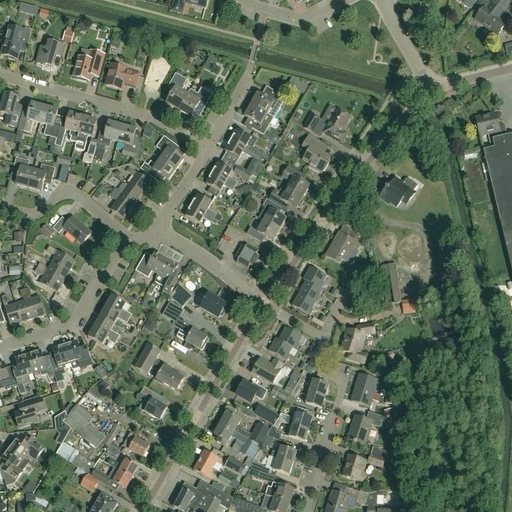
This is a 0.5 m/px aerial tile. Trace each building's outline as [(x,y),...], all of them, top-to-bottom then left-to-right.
[(182,14),(185,3),(205,8),(207,0),(174,0),(172,12),(182,14)] [(470,10),(475,4),(478,0),(458,0),(459,1),(470,10)] [(502,21),(510,10),(497,0),(484,0),(479,7),(483,10),(475,20),(497,38),(507,25),(502,21)] [(511,0),(497,0),(510,10),(511,7),(511,0)] [(50,18),(52,12),(43,10),(42,16),(50,18)] [(67,41),(75,42),(76,30),(68,29),(67,41)] [(25,30),(24,36),(23,40),(14,37),(16,32),(9,30),(8,35),(7,35),(2,56),(17,60),(19,52),(26,54),(31,36),(32,32),(25,30)] [(64,46),(50,42),(48,50),(41,48),(37,64),(52,68),(55,56),(61,58),(64,46)] [(92,52),(90,61),(80,58),(74,77),(89,81),(90,76),(98,78),(103,55),(92,52)] [(128,70),(111,66),(105,86),(122,91),(123,86),(136,90),(140,75),(127,72),(128,70)] [(167,104),(179,111),(188,96),(182,93),(185,88),(183,87),(187,81),(176,75),(168,88),(174,92),(167,104)] [(194,100),(188,96),(179,111),(191,118),(199,106),(205,109),(213,96),(202,89),(198,95),(197,94),(194,100)] [(0,113),(8,116),(5,125),(16,128),(22,108),(16,106),(18,98),(5,94),(0,112),(0,113)] [(258,94),(252,105),(275,118),(284,101),(272,94),(268,101),(258,94)] [(41,124),(45,107),(32,104),(30,113),(23,111),(18,131),(31,134),(34,122),(41,124)] [(269,123),(272,117),(274,119),(275,118),(252,105),(245,117),(249,119),(244,127),(252,131),(252,130),(264,136),(271,124),(269,123)] [(55,146),(63,118),(56,116),(58,111),(45,107),(41,124),(47,126),(44,136),(54,139),(52,145),(55,146)] [(342,132),(350,118),(336,110),(328,125),(311,115),(303,129),(320,139),(323,134),(342,144),(347,136),(342,132)] [(77,144),(84,118),(70,114),(67,127),(61,125),(63,118),(55,146),(61,147),(66,130),(71,132),(70,136),(72,137),(70,142),(77,144)] [(504,127),(499,128),(495,114),(476,119),(480,137),(488,135),(490,142),(493,141),(495,149),(483,151),(502,230),(511,228),(511,136),(507,137),(504,127)] [(93,138),(97,122),(84,118),(77,144),(77,143),(85,145),(88,136),(93,138)] [(109,152),(111,141),(118,143),(123,127),(109,123),(107,131),(101,129),(98,142),(93,161),(102,163),(105,151),(109,152)] [(136,130),(123,127),(118,143),(125,145),(123,156),(132,159),(131,163),(133,163),(135,158),(137,159),(141,144),(139,144),(141,134),(136,133),(136,130)] [(237,130),(231,141),(259,157),(262,153),(248,145),(251,138),(237,130)] [(165,154),(161,160),(176,171),(184,160),(174,153),(178,147),(164,137),(156,148),(165,154)] [(309,137),(303,147),(309,151),(303,161),(311,166),(310,167),(322,174),(331,158),(324,155),(328,148),(309,137)] [(84,162),(92,164),(93,161),(98,142),(92,140),(88,154),(85,155),(84,162)] [(259,157),(231,141),(225,152),(239,160),(243,153),(263,165),(265,161),(259,157)] [(467,155),(469,161),(480,157),(478,151),(467,155)] [(29,189),(34,172),(28,170),(30,162),(19,159),(21,154),(18,153),(17,159),(17,158),(12,176),(19,177),(16,185),(29,189)] [(59,156),(57,164),(69,168),(72,159),(59,156)] [(169,181),(176,171),(161,160),(157,166),(151,162),(148,166),(145,164),(141,170),(161,184),(165,179),(169,181)] [(219,163),(212,174),(235,188),(238,183),(229,178),(233,172),(219,163)] [(40,173),(34,172),(29,189),(41,192),(44,184),(51,186),(55,169),(42,165),(40,173)] [(249,183),(253,175),(238,167),(233,174),(249,183)] [(134,178),(128,186),(141,195),(150,183),(130,168),(127,172),(134,178)] [(291,183),(288,189),(303,198),(310,187),(303,183),(306,178),(288,168),(282,178),(291,183)] [(235,188),(212,174),(206,185),(211,188),(208,193),(217,198),(220,193),(224,187),(233,192),(235,188)] [(407,206),(416,194),(414,193),(418,187),(409,181),(406,181),(401,189),(398,190),(392,185),(389,189),(387,187),(386,189),(387,190),(380,198),(389,205),(390,204),(397,209),(402,202),(407,206)] [(133,207),(141,195),(128,186),(123,194),(115,188),(112,192),(133,207)] [(297,210),(303,198),(288,189),(283,186),(279,193),(275,190),(270,199),(267,197),(266,200),(282,209),(287,212),(290,206),(297,210)] [(133,207),(112,192),(109,196),(117,202),(111,210),(124,220),(133,207)] [(198,195),(192,206),(215,219),(217,215),(208,210),(212,203),(198,195)] [(279,215),(282,209),(266,200),(267,200),(263,207),(265,208),(259,219),(280,230),(286,219),(279,215)] [(215,219),(192,206),(185,217),(199,225),(203,218),(213,224),(215,219)] [(53,229),(59,234),(64,229),(82,245),(92,234),(73,218),(68,223),(63,218),(53,229)] [(273,242),(280,230),(259,219),(264,222),(258,233),(251,228),(247,235),(262,244),(266,238),(273,242)] [(54,233),(46,226),(41,231),(50,238),(54,233)] [(354,248),(357,250),(364,238),(352,231),(348,238),(339,233),(326,256),(339,264),(342,260),(346,262),(354,248)] [(23,233),(15,234),(15,242),(23,242),(23,233)] [(257,255),(259,251),(247,245),(245,248),(241,246),(235,258),(239,260),(237,264),(242,266),(248,270),(250,266),(254,268),(260,257),(257,255)] [(57,255),(52,263),(69,272),(75,262),(50,247),(47,252),(53,255),(54,254),(57,255)] [(158,275),(167,259),(156,253),(153,258),(146,254),(136,272),(148,279),(153,271),(158,275)] [(178,266),(167,259),(158,275),(159,275),(157,278),(157,283),(172,291),(182,275),(176,271),(178,266)] [(63,283),(69,272),(52,263),(48,270),(46,269),(46,267),(40,264),(38,268),(63,283)] [(396,265),(381,267),(387,305),(401,303),(396,265)] [(5,276),(22,276),(22,267),(5,267),(5,276)] [(63,283),(38,268),(35,273),(41,276),(42,275),(44,276),(40,284),(57,293),(63,283)] [(304,280),(306,282),(321,290),(324,284),(323,283),(327,277),(311,268),(304,280)] [(202,270),(198,274),(209,285),(213,280),(202,270)] [(322,290),(321,290),(306,282),(299,294),(315,303),(317,304),(320,298),(319,297),(322,290)] [(175,292),(188,303),(192,298),(180,286),(175,292)] [(326,292),(331,295),(335,298),(338,292),(334,289),(333,291),(328,288),(326,292)] [(29,289),(25,290),(34,319),(46,316),(40,297),(31,299),(31,297),(31,295),(29,289)] [(34,319),(25,290),(20,292),(22,298),(24,299),(25,302),(16,304),(22,323),(34,319)] [(312,309),(315,303),(299,294),(293,306),(310,316),(314,310),(312,309)] [(22,323),(16,304),(9,307),(8,304),(8,302),(7,296),(1,298),(11,327),(22,323)] [(112,296),(106,306),(129,320),(132,316),(123,311),(127,305),(112,296)] [(201,309),(219,319),(226,306),(208,296),(201,309)] [(403,315),(416,313),(415,301),(402,302),(403,315)] [(199,331),(186,323),(180,320),(184,312),(170,304),(165,312),(170,314),(168,319),(175,323),(173,328),(189,337),(186,342),(187,343),(184,348),(189,351),(192,351),(194,347),(200,350),(207,338),(198,333),(199,331)] [(129,320),(106,306),(100,317),(115,325),(119,319),(127,324),(129,320)] [(111,331),(115,325),(100,317),(94,327),(118,341),(120,336),(111,331)] [(375,334),(373,324),(357,327),(355,333),(347,330),(341,351),(349,354),(347,359),(364,364),(367,355),(360,353),(365,336),(375,334)] [(118,341),(94,327),(88,338),(103,347),(107,340),(115,345),(118,341)] [(286,328),(279,340),(292,348),(296,351),(300,344),(298,344),(302,337),(286,328)] [(292,348),(279,340),(276,339),(269,352),(286,362),(290,355),(289,354),(292,348)] [(92,365),(89,353),(86,345),(79,347),(77,342),(64,346),(70,364),(72,371),(92,365)] [(147,375),(152,367),(161,372),(157,380),(177,392),(184,379),(170,371),(171,370),(156,361),(160,352),(148,345),(135,368),(147,375)] [(65,366),(70,364),(64,346),(53,350),(54,355),(49,357),(57,384),(64,381),(63,375),(66,374),(64,369),(66,369),(65,366)] [(57,384),(49,357),(48,357),(43,358),(41,351),(28,356),(34,374),(40,372),(41,376),(43,377),(47,375),(49,379),(55,377),(57,384)] [(34,374),(28,356),(16,359),(18,366),(11,368),(17,387),(31,383),(29,376),(34,374)] [(272,385),(284,365),(275,360),(272,365),(260,359),(252,374),(272,385)] [(17,387),(11,368),(6,369),(4,363),(0,364),(0,383),(3,382),(5,387),(6,387),(7,390),(17,387)] [(303,363),(299,369),(304,372),(307,366),(303,363)] [(308,376),(305,375),(303,374),(300,379),(301,380),(296,388),(300,390),(308,376)] [(359,375),(355,388),(373,394),(374,394),(376,388),(375,387),(377,380),(359,375)] [(313,381),(309,393),(325,398),(329,386),(313,381)] [(244,383),(240,389),(238,388),(235,393),(237,394),(236,395),(251,404),(255,397),(262,402),(268,392),(253,384),(251,387),(244,383)] [(275,386),(271,394),(286,402),(290,395),(275,386)] [(145,413),(160,422),(167,409),(150,399),(153,392),(145,388),(141,394),(147,397),(140,409),(145,413)] [(296,397),(300,390),(296,388),(292,395),(296,397)] [(371,401),(373,394),(355,388),(351,402),(370,408),(372,401),(371,401)] [(102,405),(105,400),(92,393),(90,397),(102,405)] [(322,409),(325,398),(309,393),(306,404),(322,409)] [(19,428),(38,422),(35,412),(45,409),(42,399),(19,406),(20,412),(15,414),(19,428)] [(282,412),(277,421),(282,422),(285,423),(286,419),(284,419),(286,415),(287,415),(291,415),(293,412),(294,407),(285,404),(281,412),(282,412)] [(67,417),(74,409),(70,405),(65,411),(67,417)] [(434,423),(428,405),(419,408),(425,426),(434,423)] [(93,420),(77,406),(74,409),(67,417),(63,422),(70,428),(71,429),(72,428),(96,449),(105,438),(89,424),(93,420)] [(125,418),(128,414),(119,408),(116,413),(125,418)] [(266,410),(261,418),(273,425),(278,416),(266,410)] [(227,413),(221,423),(261,446),(270,431),(258,424),(252,435),(238,427),(241,420),(227,413)] [(369,413),(366,421),(355,417),(348,440),(365,445),(371,425),(379,428),(381,424),(383,425),(385,419),(369,413)] [(296,414),(293,426),(309,431),(312,419),(296,414)] [(277,430),(282,422),(277,421),(273,427),(272,427),(270,431),(276,433),(277,430)] [(70,428),(63,422),(55,423),(56,430),(70,428)] [(261,446),(221,423),(218,429),(217,428),(216,429),(214,432),(214,434),(215,434),(214,436),(219,438),(217,443),(226,448),(228,443),(231,437),(243,444),(238,452),(252,460),(260,447),(261,447),(261,446)] [(305,442),(309,431),(293,426),(289,438),(305,442)] [(66,439),(71,429),(70,428),(56,430),(60,435),(65,438),(66,439)] [(267,437),(279,441),(281,435),(270,432),(267,437)] [(131,434),(123,447),(143,458),(150,447),(136,439),(137,438),(131,434)] [(18,438),(11,448),(25,459),(28,455),(34,459),(38,454),(39,455),(44,449),(28,436),(23,442),(18,438)] [(63,443),(66,439),(65,438),(56,455),(88,475),(95,465),(78,454),(76,451),(63,443)] [(263,445),(259,453),(263,455),(267,447),(269,448),(271,443),(267,441),(265,446),(263,445)] [(110,446),(107,451),(107,452),(110,454),(116,457),(120,451),(110,446)] [(24,459),(25,459),(11,448),(2,459),(7,463),(2,471),(7,475),(6,476),(8,486),(14,484),(23,472),(22,472),(29,463),(24,459)] [(281,448),(279,453),(273,451),(271,457),(277,459),(293,464),(297,453),(281,448)] [(205,452),(200,461),(213,469),(216,463),(220,465),(222,461),(205,452)] [(266,456),(263,455),(259,453),(254,460),(258,463),(260,460),(263,461),(266,456)] [(384,459),(385,458),(371,454),(371,455),(370,455),(367,464),(382,469),(383,468),(385,468),(387,462),(385,461),(385,460),(384,459)] [(362,474),(366,461),(349,456),(343,476),(358,481),(360,473),(362,474)] [(289,476),(293,464),(277,459),(273,471),(289,476)] [(126,460),(120,471),(132,478),(138,467),(126,460)] [(210,475),(213,469),(200,461),(194,471),(211,481),(213,477),(210,475)] [(265,475),(267,469),(253,464),(251,470),(260,473),(265,475)] [(89,476),(100,482),(108,487),(112,481),(94,469),(89,476)] [(126,489),(132,478),(120,471),(113,482),(126,489)] [(279,479),(265,475),(260,473),(258,479),(277,485),(279,479)] [(218,480),(229,486),(232,480),(222,474),(218,480)] [(93,494),(100,482),(89,476),(88,475),(81,486),(93,494)] [(233,499),(222,493),(211,487),(200,482),(196,490),(187,485),(184,491),(183,491),(176,503),(192,511),(216,511),(220,505),(230,511),(233,499)] [(224,488),(214,482),(211,487),(222,493),(224,488)] [(268,487),(265,496),(290,504),(294,491),(279,486),(277,490),(268,487)] [(356,504),(365,507),(370,494),(369,494),(360,492),(347,488),(344,495),(332,491),(325,511),(345,511),(350,497),(358,500),(356,504)] [(384,491),(370,494),(365,507),(368,508),(367,511),(401,511),(401,510),(377,509),(378,505),(377,505),(378,497),(383,497),(384,491)] [(9,492),(0,492),(0,508),(10,508),(9,492)] [(114,511),(119,503),(102,493),(91,511),(114,511)] [(269,511),(286,511),(290,504),(265,496),(261,509),(254,506),(255,505),(235,498),(234,500),(233,500),(231,507),(245,511),(248,511),(267,511),(268,511),(269,511)] [(192,511),(176,503),(174,508),(180,511),(192,511)]
